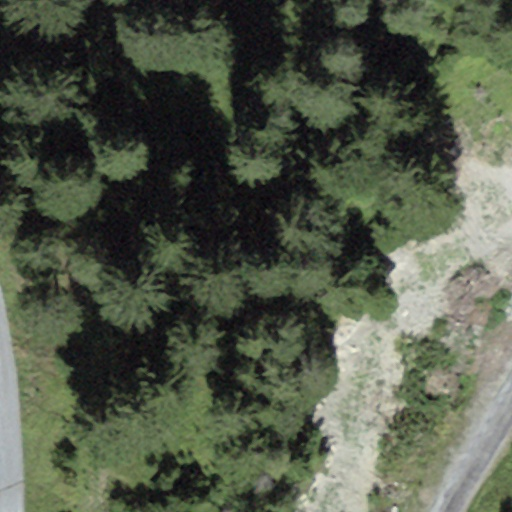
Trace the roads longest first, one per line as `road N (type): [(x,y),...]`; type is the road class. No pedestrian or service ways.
road 1 (track): [(15,511),(0,343)]
road 2 (unclassified): [(443,511),(511,396)]
